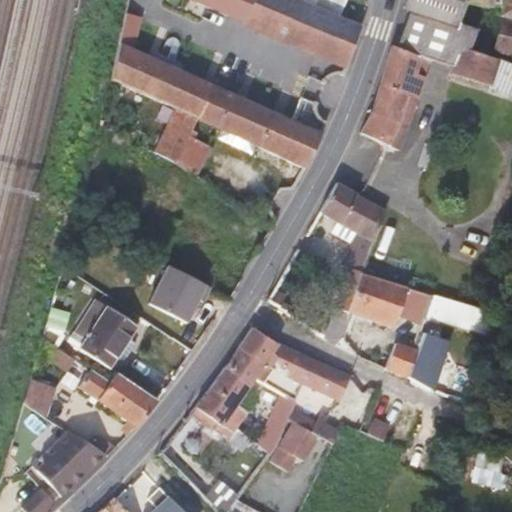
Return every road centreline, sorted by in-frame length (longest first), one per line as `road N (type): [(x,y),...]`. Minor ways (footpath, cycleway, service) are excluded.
road 1 (tertiary): [(73,511),(214,357),(338,140),(386,0)]
road 2 (track): [(243,306),(336,360),(511,429)]
